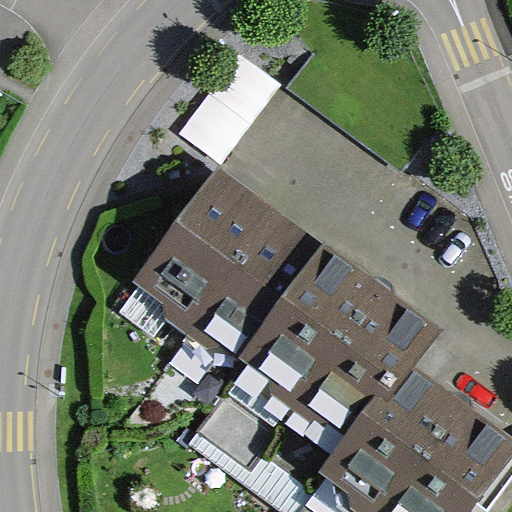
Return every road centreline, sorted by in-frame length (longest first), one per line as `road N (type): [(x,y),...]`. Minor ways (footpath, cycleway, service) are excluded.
road 1 (tertiary): [(0,343),(14,261),(52,170),(134,43)]
road 2 (residential): [(452,0),(511,151)]
